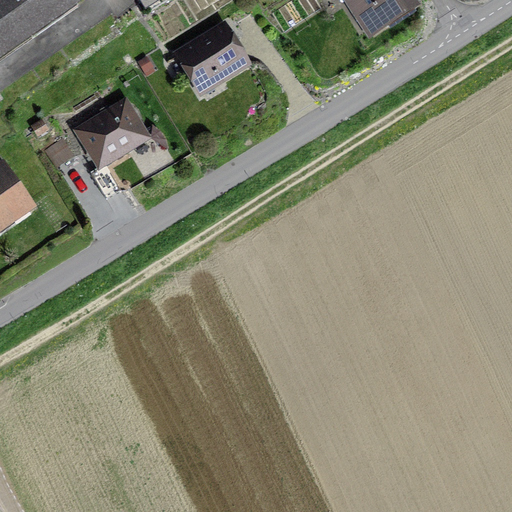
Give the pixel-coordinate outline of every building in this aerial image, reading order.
[(0,0),(0,54),(74,3),(72,0),(0,0)] [(346,0),(358,18),(373,8),(382,22),(414,2),(412,0),(346,0)] [(178,56),(200,92),(246,64),(224,28),(178,56)] [(77,132),(99,168),(105,165),(128,150),(126,148),(146,136),(125,102),(77,132)] [(121,191),(105,165),(99,168),(90,174),(106,200),(121,191)] [(0,228),(30,208),(3,169),(0,170),(0,228)]
